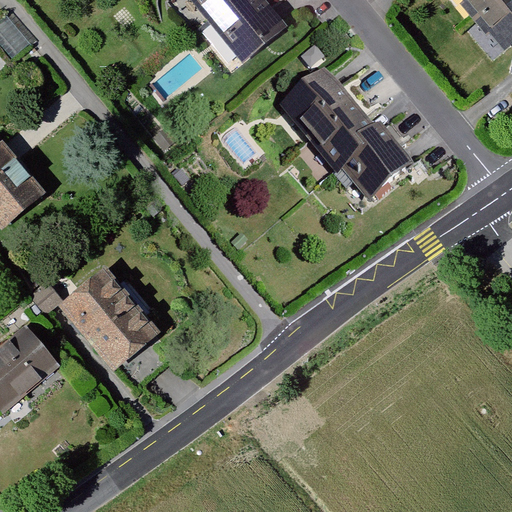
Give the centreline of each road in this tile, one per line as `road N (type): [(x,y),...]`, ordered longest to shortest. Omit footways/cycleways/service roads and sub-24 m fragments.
road 1 (residential): [(0,3),(289,349)]
road 2 (residential): [(289,349),(66,511)]
road 3 (residential): [(503,194),(289,349)]
road 4 (residential): [(344,0),(503,194)]
